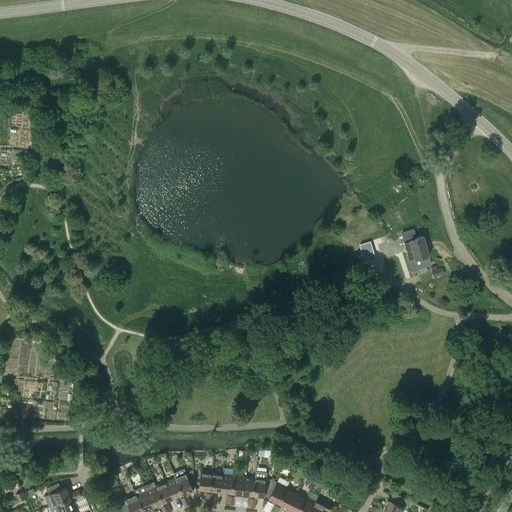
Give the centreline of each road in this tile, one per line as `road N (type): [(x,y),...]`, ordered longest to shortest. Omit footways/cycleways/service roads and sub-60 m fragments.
road 1 (tertiary): [(478,122),(377,45),(257,0)]
road 2 (unclassified): [(511,301),(460,248),(440,182),(447,159),(478,122)]
